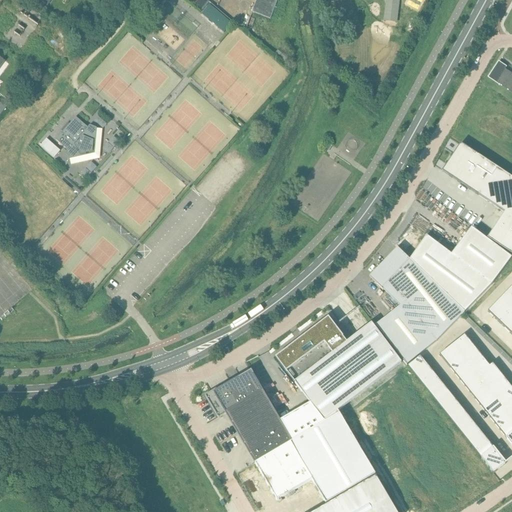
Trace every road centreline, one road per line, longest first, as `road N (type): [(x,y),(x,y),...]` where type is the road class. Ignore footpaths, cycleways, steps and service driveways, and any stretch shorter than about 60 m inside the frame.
road 1 (tertiary): [(486,0),(386,181),(333,250),(231,333),(164,364)]
road 2 (unclassified): [(511,42),(489,46),(406,194),(351,266),(282,327),(175,386)]
road 3 (tertiary): [(164,364),(85,385),(0,392)]
road 4 (unclassified): [(248,511),(175,386)]
